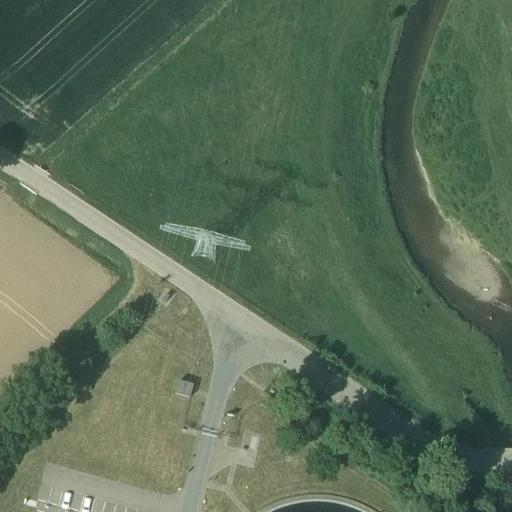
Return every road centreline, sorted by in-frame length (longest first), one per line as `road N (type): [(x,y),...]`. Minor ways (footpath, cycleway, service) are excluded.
road 1 (unclassified): [(511,466),(482,463),(0,147)]
road 2 (unknown): [(133,511),(11,475)]
